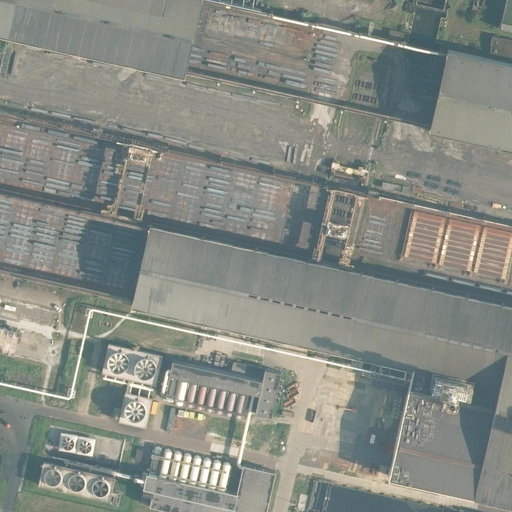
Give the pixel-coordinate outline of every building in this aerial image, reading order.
[(256,0),(255,6),(266,8),(268,1),(262,0),(256,0)] [(426,5),(442,8),(445,4),(445,0),(421,0),(422,2),(426,5)] [(408,33),(405,32),(389,29),(387,37),(392,38),(392,41),(393,41),(400,43),(401,38),(407,39),(408,33)] [(498,55),(511,57),(511,39),(499,37),(499,36),(494,34),(494,36),(491,35),(489,45),(491,45),(489,53),(492,53),(492,55),(497,56),(498,55)] [(511,63),(466,53),(446,49),(429,127),(511,145),(511,63)] [(149,222),(131,302),(142,304),(319,344),(331,347),(377,357),(411,364),(407,382),(404,393),(390,456),(388,467),(386,474),(473,494),(511,502),(511,303),(503,301),(499,300),(468,293),(464,293),(433,286),(429,285),(415,282),(398,278),(394,277),(363,270),(360,269),(310,258),(310,259),(302,258),(302,256),(149,222)] [(55,311),(0,298),(0,311),(52,323),(55,311)] [(0,351),(14,355),(19,331),(0,326),(0,351)] [(163,353),(109,341),(102,371),(156,383),(163,353)] [(234,361),(232,372),(172,358),(170,370),(169,372),(258,392),(254,412),(270,415),(280,371),(234,361)] [(91,378),(86,408),(112,412),(116,382),(91,378)] [(152,396),(125,390),(119,419),(145,425),(152,396)] [(205,439),(209,417),(169,409),(165,431),(205,439)] [(258,417),(251,450),(267,454),(274,420),(258,417)] [(76,434),(60,430),(56,448),(73,451),(76,434)] [(95,437),(78,434),(74,451),(92,455),(95,437)] [(115,475),(43,460),(38,484),(110,500),(112,492),(114,493),(112,501),(118,503),(121,491),(112,489),(115,475)] [(236,492),(147,472),(143,486),(153,488),(150,504),(185,511),(264,511),(274,471),(243,464),(236,492)] [(140,502),(150,504),(153,490),(143,488),(140,502)]
